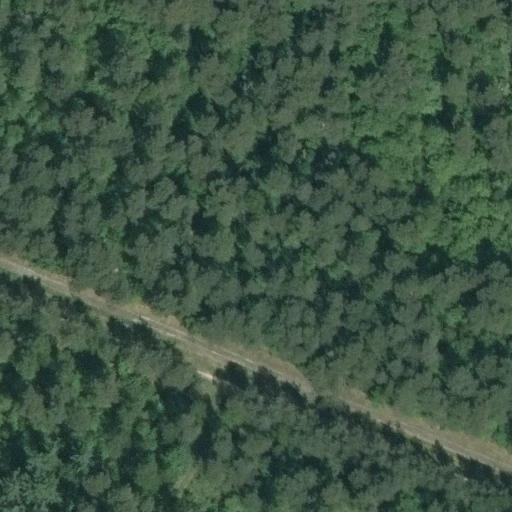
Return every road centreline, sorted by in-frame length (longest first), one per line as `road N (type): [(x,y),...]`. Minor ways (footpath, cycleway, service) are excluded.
road 1 (track): [(511,487),(0,279)]
road 2 (track): [(144,511),(216,371)]
